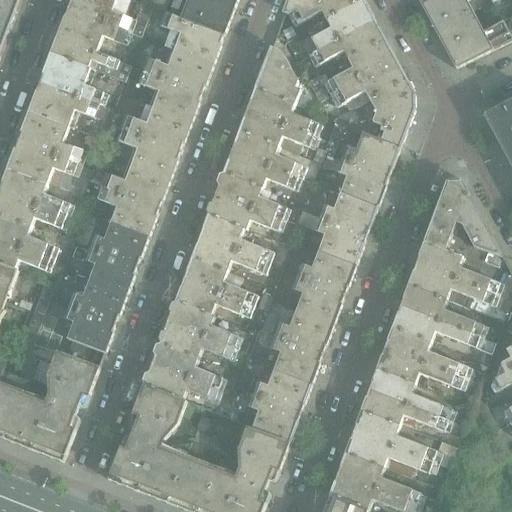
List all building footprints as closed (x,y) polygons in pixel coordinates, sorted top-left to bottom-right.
[(0,0),(0,6),(18,14),(22,0),(0,0)] [(124,47),(134,22),(114,14),(119,0),(73,0),(59,41),(99,55),(104,39),(124,47)] [(165,14),(170,0),(143,0),(142,5),(165,14)] [(225,39),(239,0),(193,0),(188,16),(186,22),(185,23),(225,39)] [(365,3),(363,0),(291,0),(285,16),(285,17),(290,19),(295,30),(323,14),(328,23),(365,3)] [(483,33),(476,20),(465,0),(435,0),(422,7),(457,71),(511,43),(511,39),(509,33),(503,23),(483,33)] [(350,63),(387,43),(365,3),(328,23),(332,31),(301,48),(313,72),(345,54),(350,63)] [(0,32),(9,36),(18,14),(0,6),(0,32)] [(214,68),(225,39),(185,23),(186,22),(184,21),(183,22),(166,15),(161,28),(182,37),(176,53),(214,68)] [(0,58),(1,58),(9,36),(0,32),(0,58)] [(110,59),(99,55),(59,41),(53,57),(92,71),(92,72),(126,85),(132,68),(120,63),(121,59),(111,55),(110,59)] [(371,103),(408,83),(387,43),(350,63),(354,72),(325,87),(332,99),(329,100),(320,105),(309,112),(334,122),(338,120),(333,113),(347,106),(351,114),(371,103)] [(300,84),(289,65),(283,54),(272,50),(258,90),(297,105),(302,93),(297,91),(300,84)] [(193,125),(214,68),(176,53),(170,69),(150,61),(141,87),(160,94),(155,110),(193,125)] [(110,127),(115,112),(105,109),(110,98),(86,88),(92,72),(92,71),(53,57),(31,115),(70,130),(104,143),(105,140),(110,127)] [(132,100),(138,85),(129,81),(123,97),(132,100)] [(402,150),(416,111),(416,97),(408,83),(371,103),(378,115),(374,125),(384,129),(382,134),(386,135),(383,143),(402,150)] [(293,116),(297,105),(258,90),(241,135),(280,150),(284,140),(314,152),(324,129),(293,116)] [(511,102),(486,117),(511,165),(511,102)] [(172,182),(193,125),(155,110),(149,127),(127,118),(126,120),(121,108),(117,106),(115,112),(110,127),(118,130),(122,131),(117,143),(139,152),(133,167),(172,182)] [(364,137),(364,136),(370,122),(349,114),(338,120),(334,122),(334,124),(364,137)] [(79,180),(88,155),(64,146),(70,130),(31,115),(9,173),(49,187),(55,171),(79,180)] [(307,170),(277,158),(280,150),(241,135),(225,177),(264,192),(265,192),(268,182),(298,194),(307,170)] [(379,211),(390,180),(402,150),(383,143),(364,136),(364,137),(358,153),(348,149),(343,163),(328,156),(323,168),(338,175),(349,179),(342,197),(379,211)] [(322,166),(325,157),(318,154),(315,163),(322,166)] [(150,240),(172,182),(133,167),(127,184),(105,175),(108,174),(111,164),(99,160),(92,171),(92,172),(88,179),(87,182),(101,187),(100,188),(104,190),(99,202),(119,209),(112,226),(150,240)] [(81,226),(90,204),(79,199),(75,208),(45,197),(49,187),(9,173),(0,196),(0,217),(33,230),(36,221),(67,233),(71,221),(74,223),(81,226)] [(291,212),(260,201),(264,192),(225,177),(209,219),(245,232),(248,233),(251,223),(282,235),(291,212)] [(457,226),(469,195),(463,184),(459,180),(452,181),(449,185),(439,210),(426,246),(447,253),(457,226)] [(497,247),(476,208),(469,195),(457,226),(465,228),(464,230),(475,250),(501,259),(502,262),(504,260),(502,257),(497,257),(499,252),(494,250),(495,247),(497,247)] [(357,268),(379,211),(342,197),(336,212),(326,209),(321,221),(314,218),(303,214),(302,214),(299,223),(310,227),(309,230),(316,234),(326,238),(320,254),(357,268)] [(51,275),(60,251),(29,239),(33,230),(0,217),(0,266),(19,273),(26,276),(30,267),(51,275)] [(275,255),(241,242),(245,232),(209,219),(193,262),(229,275),(233,264),(267,278),(275,255)] [(128,297),(150,240),(112,226),(106,242),(97,239),(87,264),(97,267),(91,283),(128,297)] [(511,302),(511,301),(511,279),(508,278),(504,288),(460,271),(464,260),(447,253),(426,246),(410,288),(449,303),(504,325),(511,302)] [(335,327),(357,268),(320,254),(314,271),(304,267),(294,292),(304,296),(298,313),(335,327)] [(259,298),(225,285),(229,275),(193,262),(177,304),(213,317),(217,307),(250,321),(259,298)] [(0,322),(0,307),(7,289),(13,291),(19,273),(0,266),(0,324),(1,323),(0,322)] [(106,357),(128,297),(91,283),(85,300),(75,296),(66,322),(75,325),(69,342),(72,343),(106,357)] [(51,301),(56,288),(50,285),(49,287),(46,286),(41,298),(51,301)] [(489,330),(445,313),(449,303),(410,288),(394,331),(433,345),(437,335),(469,347),(480,353),(492,357),(496,345),(493,344),(497,333),(489,330)] [(264,296),(259,310),(266,313),(270,303),(272,299),(271,299),(264,296)] [(40,329),(51,301),(41,298),(30,326),(40,329)] [(212,328),(216,319),(213,317),(177,304),(162,346),(200,361),(203,352),(234,364),(243,340),(212,328)] [(511,306),(503,333),(511,335),(511,306)] [(313,386),(335,327),(298,313),(291,330),(282,326),(272,351),(282,355),(276,372),(313,386)] [(34,345),(40,329),(30,326),(24,341),(34,345)] [(473,372),(429,355),(433,345),(394,331),(379,372),(417,387),(421,377),(465,394),(476,399),(484,376),(473,372)] [(100,372),(106,357),(72,343),(67,358),(100,372)] [(197,370),(200,361),(162,346),(146,388),(184,403),(188,393),(218,406),(227,383),(197,370)] [(511,350),(508,353),(511,360),(511,361),(504,365),(502,368),(507,376),(496,382),(502,393),(511,387),(511,350)] [(76,418),(80,408),(83,409),(85,409),(87,407),(94,389),(100,372),(67,358),(59,355),(50,378),(49,396),(57,400),(53,408),(39,403),(38,407),(0,391),(0,439),(65,464),(80,425),(80,422),(78,419),(76,418)] [(46,373),(45,364),(38,362),(36,367),(35,370),(46,373)] [(313,386),(276,372),(264,368),(258,385),(259,386),(250,410),(260,414),(254,431),(291,445),(313,386)] [(454,412),(413,397),(417,387),(379,372),(363,415),(401,428),(405,418),(446,434),(447,430),(459,434),(462,427),(450,423),(454,412)] [(248,395),(254,379),(244,374),(243,377),(237,390),(248,395)] [(166,442),(179,427),(188,404),(184,403),(146,388),(132,425),(132,427),(133,429),(136,430),(133,440),(131,440),(130,440),(127,440),(125,442),(123,449),(110,482),(169,505),(185,464),(168,458),(170,454),(158,449),(162,440),(166,442)] [(511,410),(501,417),(511,436),(511,410)] [(438,454),(397,438),(401,428),(363,415),(347,456),(385,470),(389,460),(430,476),(438,454)] [(186,511),(265,511),(267,506),(271,498),(271,496),(270,494),(269,493),(266,492),(270,483),(272,484),(274,484),(276,483),(277,481),(280,474),(291,445),(254,431),(249,429),(241,451),(241,471),(245,473),(242,482),(230,478),(229,481),(185,464),(169,505),(186,511)] [(422,496),(382,480),(385,470),(347,456),(339,477),(331,498),(367,511),(369,511),(374,502),(398,511),(434,511),(437,505),(421,499),(422,496)] [(367,511),(331,498),(325,511),(367,511)]
